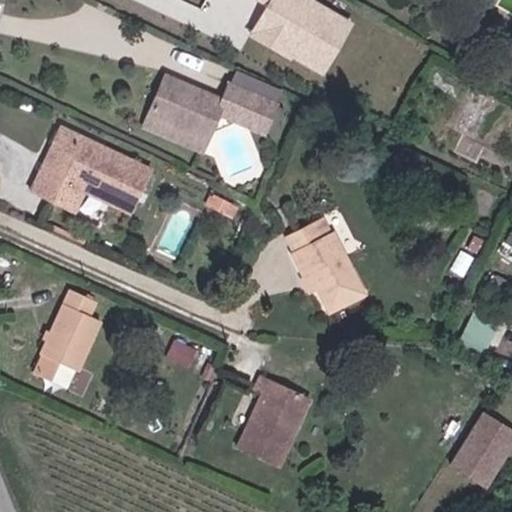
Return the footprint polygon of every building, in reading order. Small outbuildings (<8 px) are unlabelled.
[(362,17),(325,0),(266,0),(270,2),(254,36),(335,74),(362,17)] [(144,127),(201,151),(216,114),(263,133),(275,105),(229,85),(222,101),(165,77),(144,127)] [(55,162),(38,197),(64,210),(74,188),(122,210),(142,167),(50,124),(36,154),(55,162)] [(20,189),(38,197),(55,162),(36,154),(20,189)] [(324,217),(314,222),(322,237),(331,232),(324,217)] [(364,297),(331,232),(322,237),(314,222),(283,238),(302,276),(307,273),(316,291),(328,315),(364,297)] [(307,296),(316,291),(307,273),(302,276),(299,278),(307,296)] [(496,277),(483,303),(499,311),(511,285),(496,277)] [(100,322),(89,316),(95,302),(69,290),(40,355),(45,357),(38,373),(69,387),(76,371),(78,372),(100,322)] [(470,317),(462,343),(490,351),(497,325),(470,317)] [(260,376),(253,391),(261,395),(236,450),(276,468),(308,398),(260,376)] [(450,466),(485,487),(511,442),(511,432),(481,414),(450,466)]
